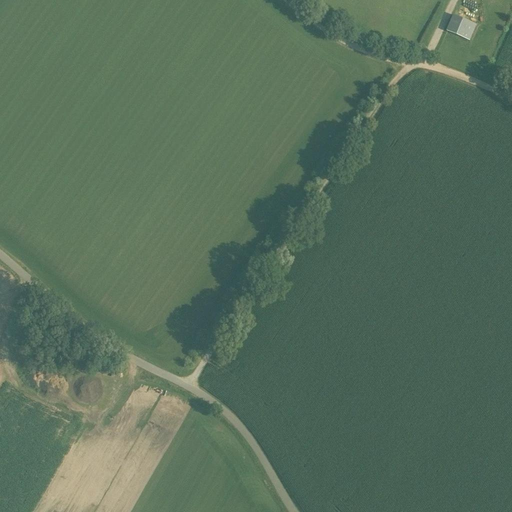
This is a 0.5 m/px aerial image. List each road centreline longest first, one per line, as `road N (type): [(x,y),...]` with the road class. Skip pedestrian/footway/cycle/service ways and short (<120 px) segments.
road 1 (unclassified): [(293,511),(240,424),(204,394),(77,322),(0,255)]
road 2 (track): [(187,386),(410,63)]
road 3 (track): [(287,0),(352,45),(410,63)]
